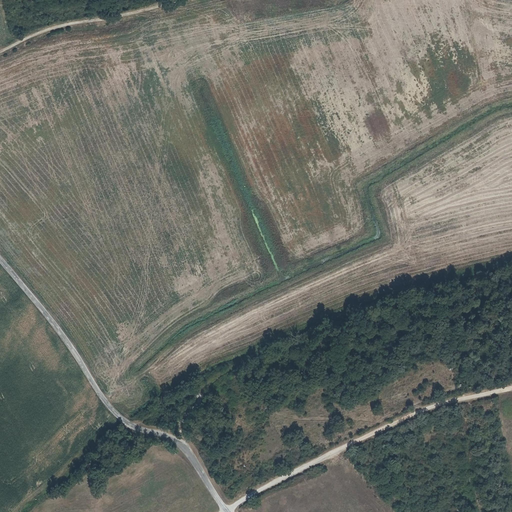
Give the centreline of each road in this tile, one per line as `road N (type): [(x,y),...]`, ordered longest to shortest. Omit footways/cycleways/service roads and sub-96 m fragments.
road 1 (unclassified): [(228,511),(185,448),(114,412),(0,259)]
road 2 (track): [(511,387),(428,408),(226,509)]
road 3 (track): [(0,52),(59,25),(176,0)]
